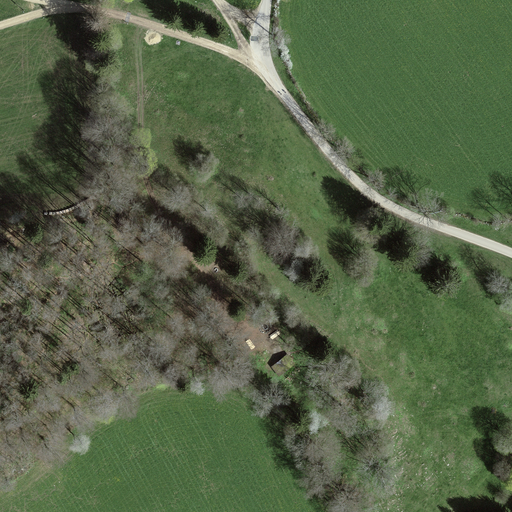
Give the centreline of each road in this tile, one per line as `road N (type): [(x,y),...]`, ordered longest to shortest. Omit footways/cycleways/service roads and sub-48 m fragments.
road 1 (residential): [(261,65),(368,190),(511,256)]
road 2 (track): [(35,0),(118,15),(261,65)]
